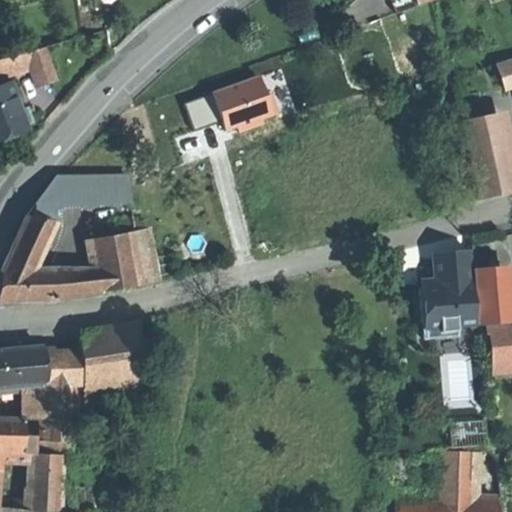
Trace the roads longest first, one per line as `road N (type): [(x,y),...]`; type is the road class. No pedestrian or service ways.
road 1 (residential): [(0,326),(140,303),(511,208)]
road 2 (secondary): [(222,0),(60,141),(0,222)]
